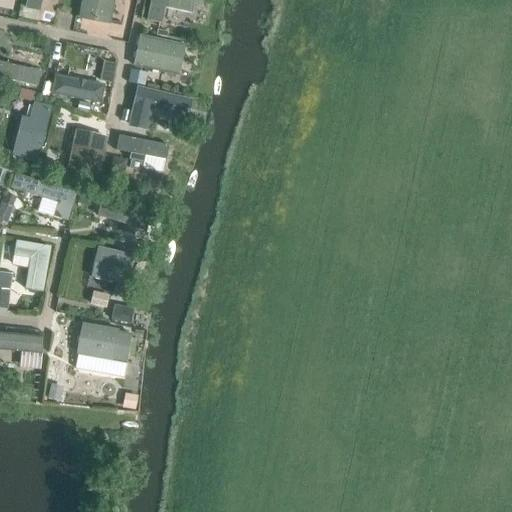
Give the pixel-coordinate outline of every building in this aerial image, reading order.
[(27,0),(26,7),(41,10),(42,0),(27,0)] [(109,24),(113,0),(82,0),(79,18),(109,24)] [(163,9),(190,14),(192,0),(150,0),(146,22),(160,24),(163,9)] [(140,36),(134,66),(177,75),(184,45),(140,36)] [(0,77),(35,87),(39,72),(0,61),(0,77)] [(130,73),(128,83),(144,86),(146,76),(130,73)] [(56,76),(53,91),(100,101),(103,86),(87,83),(85,81),(78,80),(75,80),(56,76)] [(189,101),(138,89),(129,125),(145,129),(150,108),(177,115),(179,117),(184,118),(187,116),(188,111),(187,109),(189,101)] [(13,153),(36,159),(49,107),(34,104),(31,120),(23,118),(13,153)] [(97,178),(105,138),(76,132),(67,172),(97,178)] [(159,172),(162,170),(164,161),(167,146),(119,136),(116,151),(130,154),(128,160),(130,160),(129,168),(142,171),(143,167),(144,170),(159,172)] [(48,150),(44,164),(53,166),(57,152),(48,150)] [(113,159),(111,171),(123,173),(124,166),(121,161),(113,159)] [(58,219),(68,222),(76,194),(15,174),(10,189),(57,204),(54,213),(56,216),(58,219)] [(110,174),(107,186),(116,188),(122,189),(125,177),(119,176),(110,174)] [(103,202),(98,217),(126,226),(124,233),(133,236),(136,229),(145,232),(150,217),(103,202)] [(25,289),(41,292),(49,248),(16,243),(14,256),(15,256),(13,265),(28,267),(25,289)] [(132,256),(99,248),(92,277),(114,283),(115,283),(113,292),(123,295),(132,256)] [(0,295),(0,307),(7,308),(9,296),(0,295)] [(114,306),(111,320),(130,324),(133,310),(114,306)] [(81,324),(76,354),(126,363),(131,335),(117,332),(117,331),(81,324)] [(0,349),(21,352),(41,354),(43,338),(0,333),(0,349)] [(51,387),(48,397),(59,400),(62,389),(51,387)] [(127,395),(124,407),(134,409),(137,397),(127,395)]
